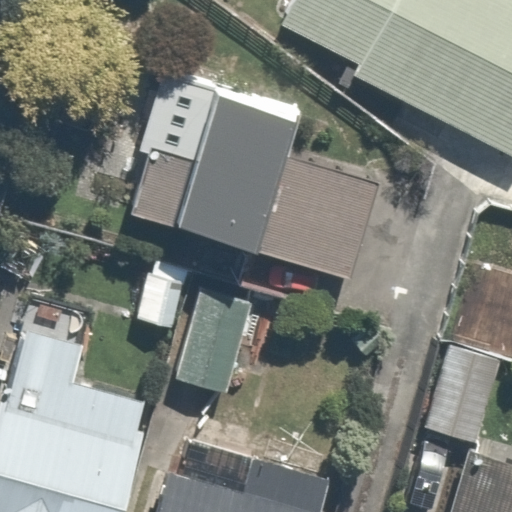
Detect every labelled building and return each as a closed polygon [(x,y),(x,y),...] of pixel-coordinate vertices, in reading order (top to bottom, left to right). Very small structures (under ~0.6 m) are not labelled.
[(336,59),(511,147),(511,0),(266,0),(262,9),(341,49),(336,59)] [(238,241),(342,269),(368,174),(272,148),(284,104),(183,76),(148,206),(241,231),(238,241)] [(432,334),(496,354),(511,300),(511,266),(457,250),(432,334)] [(172,263),(132,262),(131,313),(171,314),(172,263)] [(244,295),(189,278),(163,364),(218,381),(244,295)] [(6,311),(0,332),(0,511),(96,511),(132,390),(63,370),(74,331),(6,311)] [(496,354),(432,334),(405,422),(469,441),(496,354)] [(245,438),(230,486),(151,461),(134,511),(311,511),(303,509),(318,461),(245,438)] [(511,511),(511,456),(450,439),(429,511),(511,511)]
